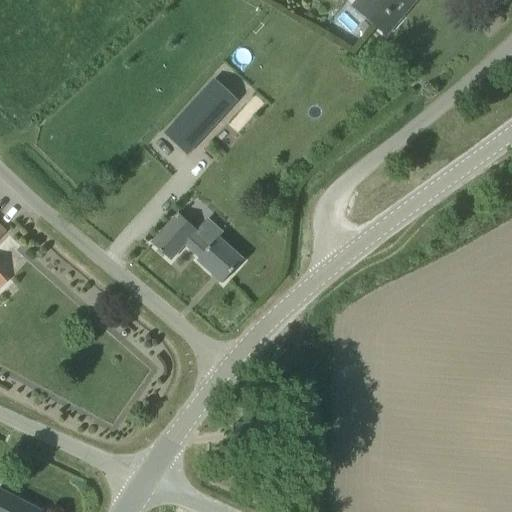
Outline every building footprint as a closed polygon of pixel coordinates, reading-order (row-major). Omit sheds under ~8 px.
[(358,0),(353,6),(386,34),(399,20),(396,17),(410,0),(358,0)] [(206,88),(174,124),(197,145),(230,110),(206,88)] [(196,231),(178,214),(151,244),(170,261),(185,244),(200,258),(197,261),(222,283),(242,261),(217,239),(202,225),(196,231)] [(0,260),(8,269),(24,254),(10,238),(0,246),(0,260)] [(232,426),(234,448),(276,445),(277,444),(284,438),(285,438),(285,436),(284,428),(284,427),(284,426),(283,426),(276,422),(274,421),(232,426)] [(0,511),(41,511),(0,490),(0,511)]
